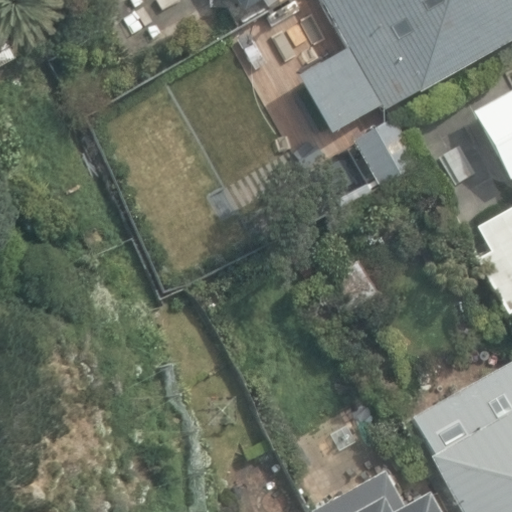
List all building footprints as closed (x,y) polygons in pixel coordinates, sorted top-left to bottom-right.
[(230,0),(237,12),(257,0),(230,0)] [(295,79),(328,136),(379,107),(382,113),(511,40),(511,0),(317,0),(346,51),(295,79)] [(469,261),(502,319),(511,313),(511,91),(470,115),(508,181),(511,179),(511,207),(475,229),(487,250),(469,261)] [(354,144),(380,188),(421,164),(395,120),(354,144)] [(429,459),(458,511),(511,511),(511,364),(413,420),(433,456),(429,459)] [(432,511),(424,495),(403,507),(385,472),(311,511),(310,511),(432,511)]
